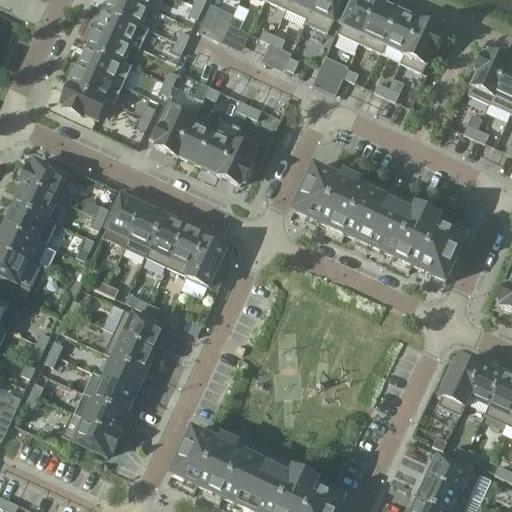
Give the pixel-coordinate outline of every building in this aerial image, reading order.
[(140,28),(148,10),(125,0),(110,0),(105,13),(148,33),(149,32),(140,28)] [(125,0),(148,10),(152,0),(125,0)] [(202,13),(207,2),(202,0),(196,0),(192,9),(202,13)] [(286,13),(291,0),(266,0),(265,4),(286,13)] [(305,26),(317,0),(291,0),(286,13),(306,23),(304,26),(305,26)] [(327,37),(344,0),(317,0),(305,26),(327,37)] [(359,47),(378,6),(366,0),(354,0),(337,37),(359,47)] [(379,57),(399,15),(378,6),(359,47),(379,57)] [(197,24),(202,13),(192,9),(188,19),(197,24)] [(148,33),(105,13),(96,31),(140,51),(148,33)] [(228,29),(233,19),(222,15),(218,24),(228,29)] [(400,67),(420,24),(419,24),(399,15),(379,57),(380,57),(385,48),(404,57),(399,67),(400,67)] [(239,34),(243,24),(233,19),(228,29),(239,34)] [(435,54),(443,39),(440,38),(442,34),(420,24),(400,67),(421,77),(433,53),(435,54)] [(122,65),(130,48),(139,52),(140,51),(96,31),(88,50),(131,70),(132,69),(122,65)] [(269,48),(274,38),(263,33),(259,43),(269,48)] [(185,50),(190,39),(180,35),(175,46),(185,50)] [(280,53),(284,43),(274,38),(269,48),(280,53)] [(180,60),(185,50),(175,46),(170,56),(180,60)] [(131,70),(88,50),(79,68),(123,88),(131,70)] [(489,109),(509,65),(488,56),(486,59),(483,58),(476,73),(479,75),(468,99),(489,109)] [(293,76),(298,65),(289,61),(284,72),(293,76)] [(510,118),(511,114),(511,67),(510,67),(510,66),(509,65),(489,109),(490,109),(490,108),(510,118)] [(123,88),(79,68),(71,86),(70,86),(114,107),(123,88)] [(343,82),(347,72),(337,68),(332,77),(343,82)] [(354,87),(358,78),(347,72),(343,82),(354,87)] [(173,89),(178,79),(169,74),(164,85),(173,89)] [(206,74),(199,88),(208,92),(209,90),(215,78),(206,74)] [(168,100),(173,89),(164,85),(159,96),(168,100)] [(97,122),(105,104),(114,108),(114,107),(70,86),(61,106),(65,108),(63,110),(81,119),(83,116),(97,122)] [(384,101),(388,92),(378,87),(373,96),(384,101)] [(216,105),(220,95),(209,90),(208,92),(205,99),(216,105)] [(395,106),(399,97),(388,92),(384,101),(395,106)] [(246,119),(250,109),(240,104),(235,114),(246,119)] [(177,160),(197,117),(175,107),(165,130),(162,128),(154,145),(157,146),(155,150),(177,160)] [(150,124),(155,113),(146,109),(141,119),(150,124)] [(257,124),(261,114),(250,109),(246,119),(257,124)] [(198,169),(213,136),(193,127),(198,117),(197,117),(177,160),(178,160),(198,169)] [(145,134),(150,124),(141,119),(136,130),(145,134)] [(474,142),(478,133),(467,128),(463,137),(474,142)] [(484,147),(489,138),(478,133),(474,142),(484,147)] [(218,179),(238,136),(237,135),(233,145),(213,136),(198,169),(218,178),(217,179),(218,179)] [(249,169),(260,146),(238,136),(218,179),(239,189),(241,186),(244,187),(252,170),(249,169)] [(60,204),(70,181),(34,164),(31,171),(28,170),(20,185),(60,204)] [(466,240),(437,227),(439,221),(417,211),(415,217),(366,194),(369,188),(342,176),(340,182),(314,170),(293,215),(327,231),(324,237),(342,245),(344,239),(394,262),(391,268),(408,276),(411,270),(445,286),(466,240)] [(47,223),(56,203),(60,205),(60,204),(20,185),(20,186),(23,188),(14,208),(47,223)] [(129,243),(144,210),(122,200),(106,232),(129,243)] [(38,243),(47,223),(14,208),(5,228),(46,248),(47,247),(38,243)] [(104,224),(109,213),(100,209),(95,220),(104,224)] [(146,261),(165,220),(144,210),(129,243),(149,252),(145,261),(146,261)] [(99,235),(104,224),(95,220),(90,230),(99,235)] [(166,271),(186,229),(165,220),(146,261),(166,271)] [(37,267),(46,248),(5,228),(0,238),(0,251),(40,270),(41,269),(37,267)] [(187,281),(206,239),(186,229),(166,271),(186,280),(186,281),(187,281)] [(217,272),(226,253),(220,250),(221,248),(210,243),(209,245),(205,244),(207,239),(206,239),(187,281),(213,294),(222,274),(217,272)] [(89,255),(94,245),(85,240),(80,251),(89,255)] [(0,278),(30,293),(40,270),(0,251),(0,278)] [(80,288),(85,278),(76,273),(71,284),(80,288)] [(0,280),(0,290),(11,295),(15,286),(0,280)] [(104,297),(108,288),(97,283),(93,292),(104,297)] [(511,315),(511,283),(509,290),(507,288),(499,305),(502,306),(500,310),(511,315)] [(75,299),(80,288),(71,284),(66,295),(75,299)] [(114,302),(119,293),(108,288),(104,297),(114,302)] [(146,317),(150,307),(139,302),(135,311),(146,317)] [(0,330),(7,334),(17,312),(0,304),(0,330)] [(77,319),(82,308),(73,304),(68,315),(77,319)] [(156,321),(160,312),(150,307),(146,317),(156,321)] [(155,355),(166,333),(124,313),(114,336),(155,355)] [(72,330),(77,319),(68,315),(63,325),(72,330)] [(177,331),(181,322),(170,317),(166,326),(177,331)] [(45,351),(50,340),(41,336),(35,347),(45,351)] [(146,376),(155,355),(114,336),(104,356),(146,376)] [(58,360),(63,350),(54,345),(49,355),(58,360)] [(40,362),(45,351),(35,347),(31,357),(40,362)] [(53,371),(58,360),(49,355),(44,367),(53,371)] [(136,396),(146,376),(104,356),(104,357),(113,361),(104,381),(136,396)] [(459,419),(483,367),(482,367),(480,371),(476,369),(478,367),(467,362),(465,364),(460,362),(451,381),(446,378),(437,397),(442,400),(438,409),(459,419)] [(485,419),(504,377),(483,367),(459,419),(460,419),(469,400),(488,409),(484,418),(485,419)] [(30,383),(35,372),(26,368),(21,378),(30,383)] [(506,428),(511,414),(511,380),(504,377),(485,419),(506,428)] [(127,417),(136,396),(104,381),(94,402),(127,417)] [(39,402),(44,391),(35,387),(30,398),(39,402)] [(16,413),(21,402),(12,398),(7,409),(16,413)] [(34,412),(39,402),(30,398),(25,408),(34,412)] [(117,437),(127,417),(94,402),(85,422),(72,416),(71,417),(121,439),(117,437)] [(11,424),(16,413),(7,409),(2,419),(11,424)] [(121,439),(71,417),(61,439),(106,460),(110,454),(113,455),(121,439)] [(340,511),(344,503),(315,490),(317,484),(295,474),(293,480),(244,457),(247,451),(220,439),(218,445),(192,433),(171,478),(205,494),(202,500),(219,508),(222,502),(243,511),(340,511)] [(443,454),(447,445),(436,440),(432,449),(443,454)] [(464,464),(468,455),(457,450),(453,459),(464,464)] [(474,469),(478,460),(468,455),(464,464),(474,469)] [(469,500),(480,478),(438,459),(428,481),(469,500)] [(505,483),(510,474),(498,469),(494,478),(505,483)] [(440,511),(463,511),(469,500),(428,481),(418,502),(440,511)] [(0,511),(1,511),(4,511),(8,504),(0,500),(0,511)] [(440,511),(418,502),(413,511),(440,511)]
